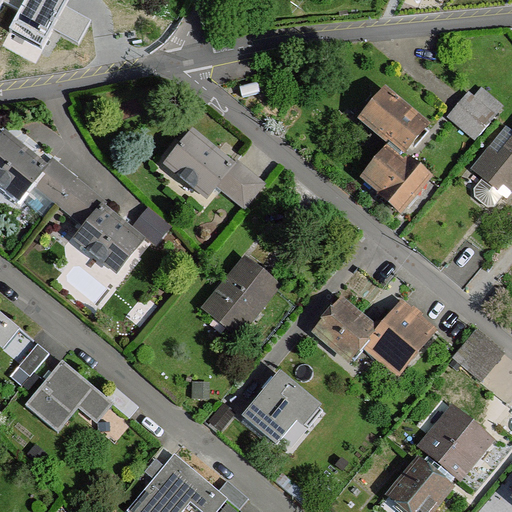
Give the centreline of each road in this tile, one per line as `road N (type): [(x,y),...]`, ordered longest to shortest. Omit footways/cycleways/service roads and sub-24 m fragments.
road 1 (residential): [(511,344),(172,63)]
road 2 (residential): [(285,511),(0,273)]
road 3 (residential): [(511,17),(260,41),(172,63)]
road 4 (residential): [(172,63),(0,98)]
